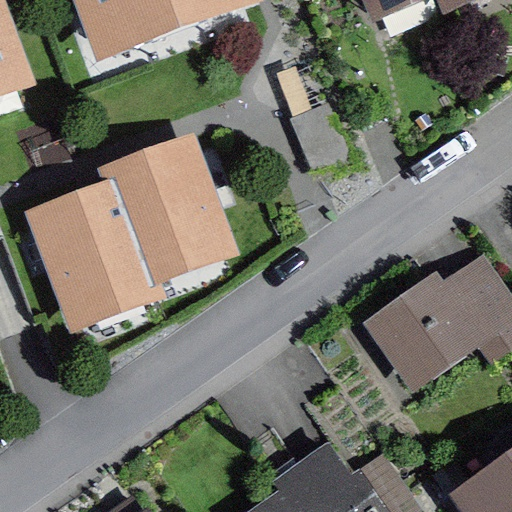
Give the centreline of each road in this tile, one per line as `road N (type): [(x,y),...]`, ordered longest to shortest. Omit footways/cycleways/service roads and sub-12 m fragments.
road 1 (residential): [(511,132),(0,498)]
road 2 (unknown): [(0,199),(254,110),(348,249)]
